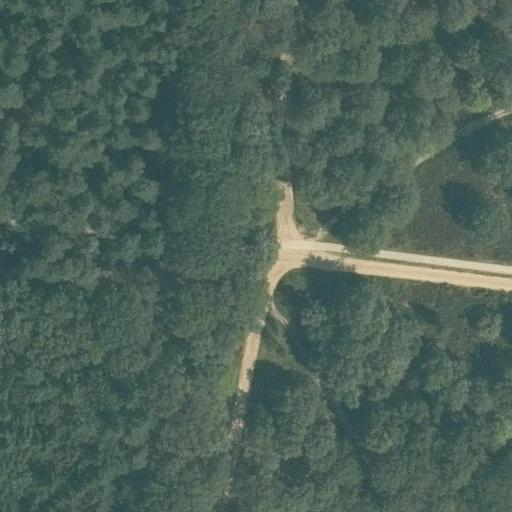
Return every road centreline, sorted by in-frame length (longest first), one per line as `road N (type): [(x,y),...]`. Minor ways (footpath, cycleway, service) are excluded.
road 1 (track): [(511,110),(441,143),(269,259)]
road 2 (track): [(228,0),(225,207),(209,261)]
road 3 (track): [(209,261),(134,511)]
road 4 (track): [(269,259),(291,0)]
road 5 (track): [(269,259),(511,283)]
road 6 (track): [(0,273),(68,278),(209,261)]
road 7 (track): [(0,393),(136,299),(164,269)]
